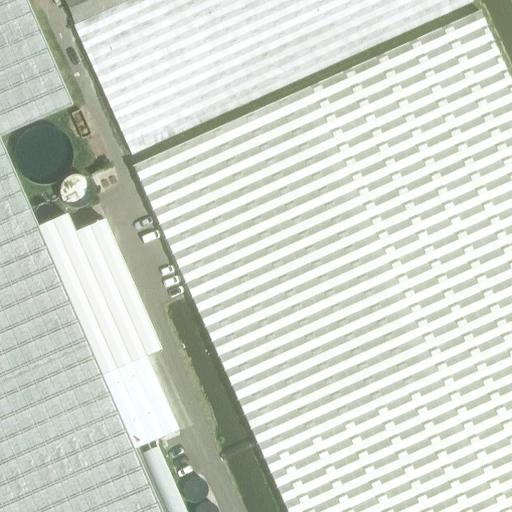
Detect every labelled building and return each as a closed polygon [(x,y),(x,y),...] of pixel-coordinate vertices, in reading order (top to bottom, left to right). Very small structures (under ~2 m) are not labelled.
[(37,227),(34,220),(28,207),(0,144),(0,143),(0,136),(71,106),(24,0),(0,0),(0,511),(159,511),(133,450),(37,227)] [(61,0),(73,27),(134,0),(61,0)] [(134,0),(73,27),(71,28),(129,157),(309,76),(472,2),(471,0),(134,0)] [(511,511),(511,85),(479,11),(131,168),(285,511),(511,511)] [(66,215),(62,217),(37,227),(133,450),(176,431),(144,357),(159,350),(103,221),(74,233),(66,215)]
